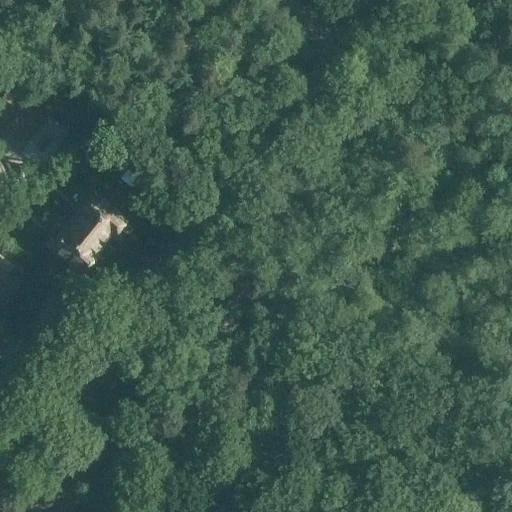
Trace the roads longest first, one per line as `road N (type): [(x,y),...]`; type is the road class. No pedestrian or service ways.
road 1 (unclassified): [(0,465),(339,48)]
road 2 (track): [(359,493),(73,378)]
